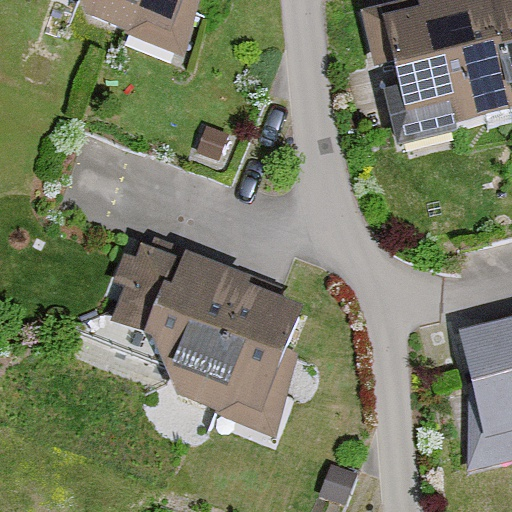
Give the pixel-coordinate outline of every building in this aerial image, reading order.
[(171,45),(186,0),(68,0),(66,10),(171,45)] [(425,31),(393,38),(418,144),(511,121),(511,109),(491,19),(487,5),(423,20),(425,31)] [(511,13),(491,19),(511,109),(511,13)] [(261,412),(298,301),(139,248),(116,316),(169,334),(155,377),(261,412)] [(511,333),(465,344),(488,445),(511,439),(511,333)]
